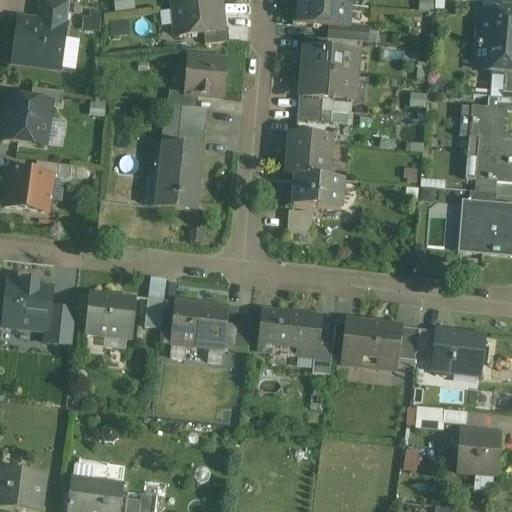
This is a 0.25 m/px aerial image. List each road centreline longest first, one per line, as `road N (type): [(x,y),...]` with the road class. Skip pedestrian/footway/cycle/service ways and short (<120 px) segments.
road 1 (residential): [(262,0),(246,271)]
road 2 (residential): [(511,299),(481,302),(246,271)]
road 3 (residential): [(246,271),(0,246)]
